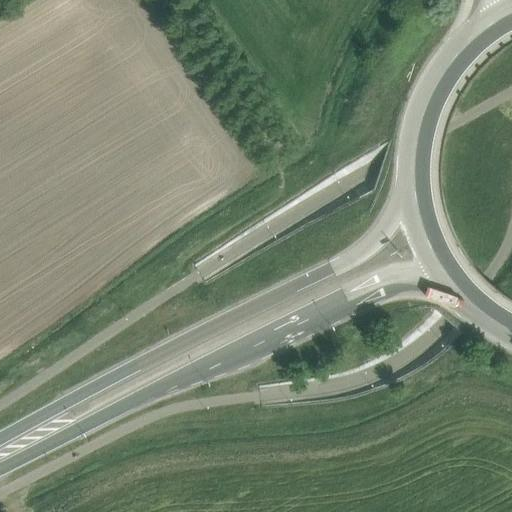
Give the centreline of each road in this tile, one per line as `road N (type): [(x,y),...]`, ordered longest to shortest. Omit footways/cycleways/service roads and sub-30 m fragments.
road 1 (secondary): [(412,182),(386,227),(356,255),(70,402),(0,449)]
road 2 (secondary): [(0,458),(88,426),(390,277),(442,272)]
road 3 (unclassified): [(284,152),(181,0)]
road 4 (primary): [(481,31),(427,101),(412,182)]
